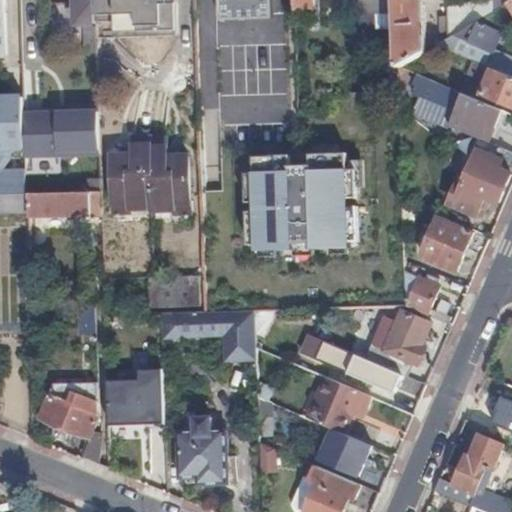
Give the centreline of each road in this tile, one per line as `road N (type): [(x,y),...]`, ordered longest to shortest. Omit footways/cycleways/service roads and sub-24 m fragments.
road 1 (residential): [(504,277),(402,511)]
road 2 (residential): [(146,511),(0,453)]
